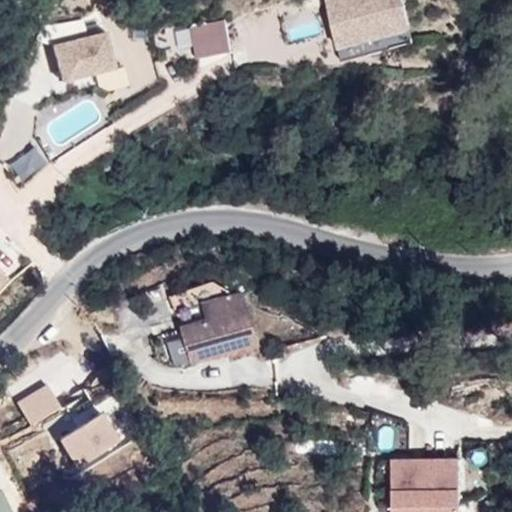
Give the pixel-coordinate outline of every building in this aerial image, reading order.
[(344,0),(328,4),(345,63),(371,56),(367,41),(412,28),(403,0),(344,0)] [(319,33),(312,8),(280,17),(286,42),(319,33)] [(232,52),(226,19),(191,27),(198,59),(232,52)] [(171,28),(152,32),(158,58),(177,54),(171,28)] [(62,81),(115,68),(106,31),(53,45),(62,81)] [(33,144),(7,164),(23,185),(49,165),(33,144)] [(260,343),(246,292),(238,294),(215,281),(172,296),(180,325),(184,324),(195,361),(207,358),(207,360),(228,354),(227,352),(260,343)] [(61,407),(49,385),(18,403),(31,425),(61,407)] [(137,425),(118,398),(60,438),(79,465),(137,425)] [(393,459),(393,511),(426,511),(427,458),(393,459)] [(460,511),(460,458),(427,458),(426,511),(460,511)]
